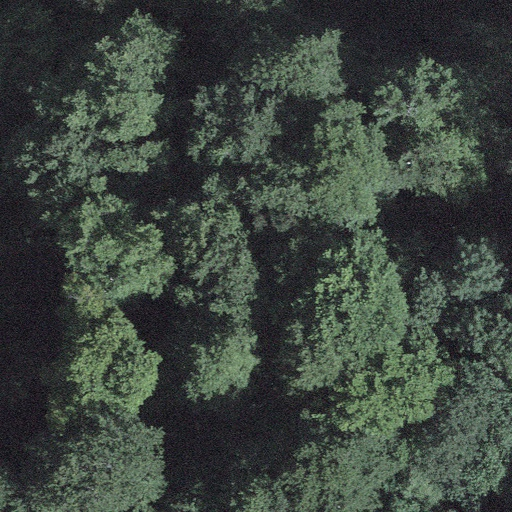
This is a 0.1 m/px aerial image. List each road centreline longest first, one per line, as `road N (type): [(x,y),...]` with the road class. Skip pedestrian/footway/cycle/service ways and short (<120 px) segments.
road 1 (track): [(0,430),(212,390),(275,390),(321,398),(454,455),(511,457)]
road 2 (track): [(0,486),(18,470),(212,390)]
